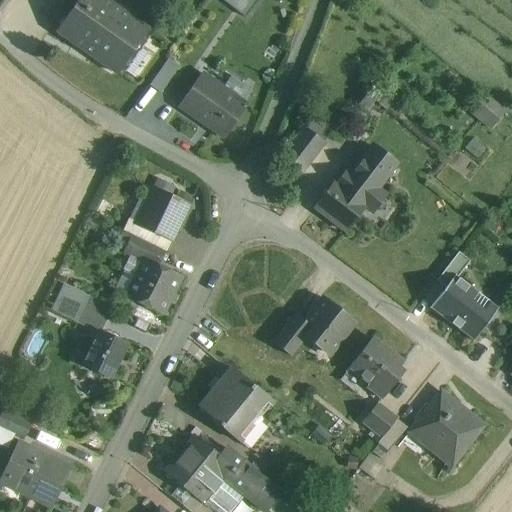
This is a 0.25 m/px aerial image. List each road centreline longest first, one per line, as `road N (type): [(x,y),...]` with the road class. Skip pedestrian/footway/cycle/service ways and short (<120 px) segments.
road 1 (residential): [(89,511),(242,198)]
road 2 (unclassified): [(242,198),(511,406)]
road 3 (residential): [(242,198),(71,101),(0,34)]
road 4 (residential): [(242,198),(321,0)]
